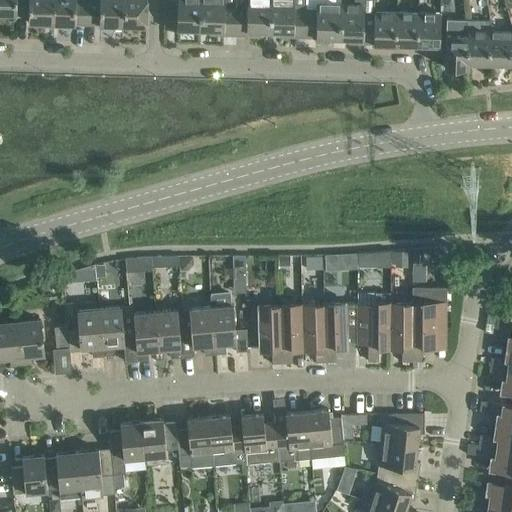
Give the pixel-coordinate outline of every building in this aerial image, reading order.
[(0,0),(0,12),(17,13),(17,0),(0,0)] [(17,0),(17,13),(29,14),(28,22),(52,23),(52,0),(17,0)] [(52,0),(52,23),(88,23),(88,0),(52,0)] [(88,0),(88,23),(123,24),(123,0),(88,0)] [(147,0),(123,0),(123,24),(147,25),(147,0)] [(165,0),(165,28),(201,29),(201,0),(165,0)] [(224,29),(236,30),(236,0),(201,0),(201,29),(210,29),(210,34),(224,34),(224,29)] [(261,31),(270,31),(271,0),(236,0),(236,30),(247,30),(247,35),(261,35),(261,31)] [(294,31),(305,32),(305,0),(271,0),(270,31),(279,31),(279,36),(294,36),(294,31)] [(305,0),(305,32),(316,32),(316,41),(330,42),(330,37),(340,37),(341,3),(340,0),(305,0)] [(374,43),(375,10),(374,0),(354,0),(355,3),(341,3),(340,37),(349,38),(349,42),(374,43)] [(374,43),(396,44),(397,11),(375,10),(374,43)] [(396,44),(417,44),(418,12),(397,11),(396,44)] [(440,45),(440,43),(440,34),(441,12),(418,12),(417,44),(440,45)] [(440,34),(440,43),(446,43),(445,67),(468,68),(469,62),(468,62),(469,35),(468,35),(468,29),(467,19),(456,19),(447,18),(447,34),(440,34)] [(491,20),(467,19),(468,29),(468,35),(469,35),(468,62),(469,62),(489,63),(490,30),(491,20)] [(489,63),(511,63),(511,30),(490,30),(489,63)] [(424,249),(413,249),(413,264),(424,264),(424,249)] [(330,253),(325,253),(326,269),(341,268),(341,253),(335,253),(330,253)] [(247,291),(245,254),(233,254),(234,292),(247,291)] [(164,255),(152,255),(153,266),(164,266),(164,255)] [(323,255),(307,256),(307,268),(323,268),(323,255)] [(105,264),(95,264),(96,277),(106,276),(105,264)] [(76,268),(64,272),(65,282),(73,281),(76,277),(76,268)] [(413,287),(412,302),(412,360),(423,360),(423,348),(447,348),(447,287),(413,287)] [(232,290),(211,292),(212,304),(217,353),(226,352),(225,342),(237,341),(238,350),(248,349),(247,327),(236,329),(235,321),(233,303),(232,290)] [(375,302),(357,302),(358,339),(368,338),(368,360),(379,360),(379,343),(391,343),(391,302),(390,302),(390,292),(376,292),(375,302)] [(65,301),(66,315),(74,314),(73,301),(65,301)] [(346,302),(324,303),(326,361),(336,360),(336,344),(348,343),(348,339),(358,339),(357,302),(346,302)] [(412,302),(391,302),(391,343),(402,343),(402,360),(412,360),(412,302)] [(324,303),(303,304),(304,345),(315,344),(316,361),(326,361),(324,303)] [(129,304),(100,306),(105,355),(114,354),(114,344),(124,343),(124,335),(137,334),(137,322),(136,311),(129,304)] [(192,317),(181,318),(181,330),(192,329),(193,345),(204,344),(205,354),(217,353),(212,304),(191,306),(192,317)] [(282,362),(281,304),(250,305),(250,321),(259,320),(260,346),(272,346),(272,362),(282,362)] [(303,304),(281,304),(282,362),(293,362),(292,345),(304,345),(303,304)] [(79,328),(68,329),(70,350),(81,349),(81,347),(92,346),(93,356),(105,355),(100,306),(77,308),(79,328)] [(180,308),(156,310),(160,348),(170,347),(171,357),(194,355),(193,345),(192,329),(181,330),(181,318),(180,308)] [(156,310),(136,311),(137,322),(137,334),(124,335),(124,343),(126,361),(149,359),(148,349),(160,348),(156,310)] [(511,315),(498,314),(497,324),(511,326),(511,315)] [(41,318),(17,321),(21,362),(31,361),(31,354),(44,353),(44,352),(51,352),(49,334),(42,335),(41,318)] [(21,362),(17,321),(0,322),(0,357),(11,356),(11,363),(21,362)] [(511,336),(510,348),(511,348),(511,326),(497,324),(495,334),(511,336)] [(55,333),(49,334),(51,352),(57,351),(57,352),(70,351),(70,350),(68,329),(67,325),(54,326),(55,333)] [(492,357),(491,367),(511,370),(511,348),(510,348),(509,359),(492,357)] [(511,370),(491,367),(489,377),(506,379),(504,391),(511,392),(511,370)] [(501,413),(499,425),(511,427),(511,404),(506,403),(486,401),(484,411),(501,413)] [(329,408),(307,410),(312,455),(312,457),(345,454),(344,442),(341,416),(330,417),(329,408)] [(287,421),(276,422),(279,459),(312,455),(307,410),(286,412),(287,421)] [(263,412),(242,414),(245,452),(246,462),(279,459),(276,422),(264,423),(263,412)] [(383,421),(381,442),(417,446),(419,426),(424,426),(424,412),(393,413),(392,422),(383,421)] [(232,413),(209,416),(212,454),(213,463),(246,460),(246,462),(245,452),(242,414),(241,415),(242,423),(233,424),(232,413)] [(188,427),(177,428),(179,449),(180,465),(191,463),(191,466),(213,463),(212,454),(209,416),(187,418),(188,427)] [(163,418),(142,420),(145,458),(167,455),(166,450),(179,449),(177,428),(176,421),(164,422),(163,418)] [(121,429),(109,430),(111,447),(113,472),(115,491),(115,485),(125,484),(123,471),(126,471),(125,460),(145,458),(142,420),(120,422),(121,429)] [(481,434),(480,445),(511,449),(511,427),(499,425),(498,436),(481,434)] [(388,465),(387,474),(418,480),(420,467),(415,467),(417,446),(381,442),(379,464),(388,465)] [(511,449),(480,445),(478,454),(495,457),(493,469),(511,471),(511,449)] [(111,447),(78,450),(82,495),(104,493),(115,491),(113,472),(111,447)] [(47,483),(48,489),(60,487),(61,498),(82,495),(78,450),(56,452),(56,456),(45,457),(45,458),(44,458),(47,484),(47,483)] [(26,491),(48,489),(47,483),(47,484),(44,458),(45,458),(45,457),(44,454),(22,456),(23,465),(11,466),(14,492),(26,491)] [(377,480),(370,500),(404,511),(411,492),(416,494),(418,480),(387,474),(385,482),(377,480)] [(341,478),(337,489),(348,493),(352,482),(341,478)] [(473,490),(472,501),(511,506),(511,483),(491,480),(490,492),(473,490)] [(16,499),(17,511),(25,511),(24,498),(16,499)] [(283,499),(270,501),(271,511),(284,511),(283,502),(283,499)] [(404,511),(370,500),(365,511),(404,511)] [(297,511),(296,501),(283,502),(284,511),(297,511)] [(484,511),(511,511),(511,506),(472,501),(470,510),(484,511)]
